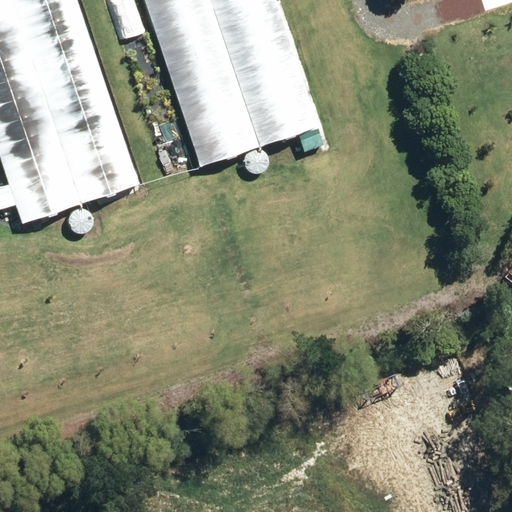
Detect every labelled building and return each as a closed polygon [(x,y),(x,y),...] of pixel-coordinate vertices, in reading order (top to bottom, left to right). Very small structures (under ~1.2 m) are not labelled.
[(24,225),(58,213),(110,195),(140,185),(77,0),(0,0),(0,153),(10,182),(0,185),(0,210),(18,205),(24,225)] [(132,0),(106,0),(119,40),(142,33),(132,0)] [(138,0),(193,169),(222,160),(269,144),(278,141),(281,152),(296,147),(299,156),(319,150),(270,0),(138,0)] [(511,290),(511,255),(496,279),(511,290)] [(511,350),(503,353),(511,380),(511,350)]
